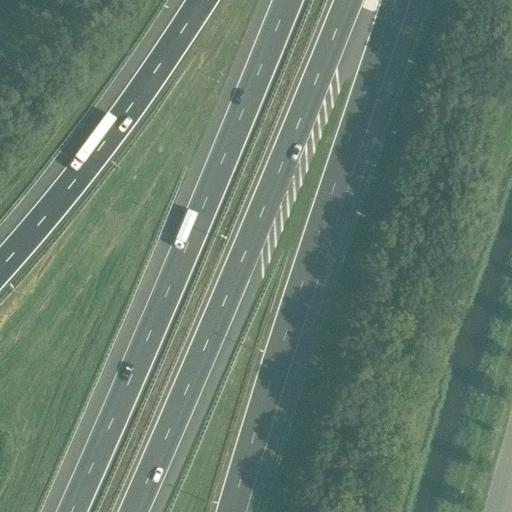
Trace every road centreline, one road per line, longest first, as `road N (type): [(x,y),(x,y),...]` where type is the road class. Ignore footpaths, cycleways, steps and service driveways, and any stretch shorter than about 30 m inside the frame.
road 1 (motorway): [(286,0),(70,511)]
road 2 (motorway): [(132,511),(348,0)]
road 3 (motorway): [(231,511),(396,0)]
road 4 (motorway): [(214,0),(0,271)]
